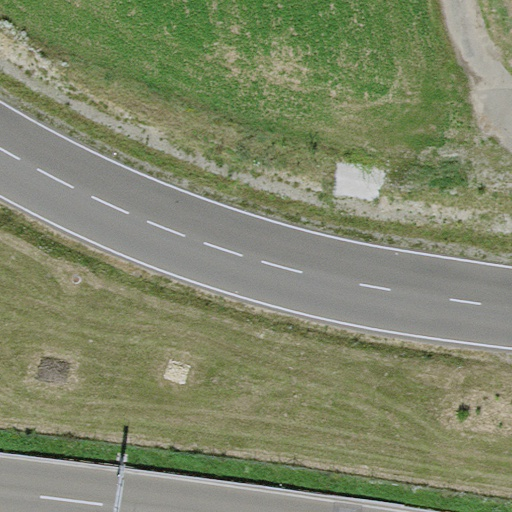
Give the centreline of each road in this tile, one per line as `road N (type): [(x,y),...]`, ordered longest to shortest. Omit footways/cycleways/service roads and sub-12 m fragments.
road 1 (primary): [(0,128),(79,178),(242,244),(420,288),(511,301)]
road 2 (track): [(456,0),(476,64),(511,102)]
